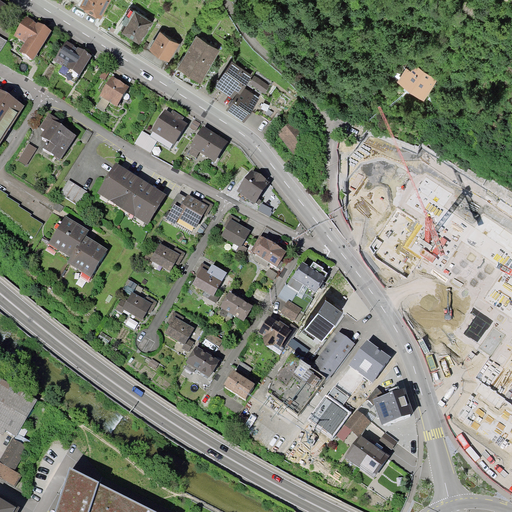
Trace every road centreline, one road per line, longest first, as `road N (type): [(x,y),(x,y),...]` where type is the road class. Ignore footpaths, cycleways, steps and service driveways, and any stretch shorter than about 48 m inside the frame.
road 1 (tertiary): [(28,0),(243,135),(340,253)]
road 2 (trunk): [(329,511),(184,430),(0,293)]
road 3 (residential): [(305,244),(2,71)]
road 4 (residential): [(340,253),(328,123),(225,0)]
road 5 (tertiary): [(340,253),(415,370),(451,511)]
road 6 (residential): [(305,244),(215,384)]
road 7 (unknown): [(53,101),(13,153),(8,173),(55,206)]
